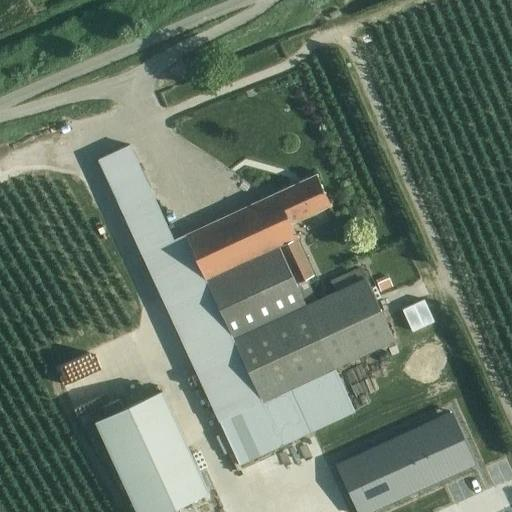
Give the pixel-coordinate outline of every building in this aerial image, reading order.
[(332,203),(318,173),(187,235),(191,245),(179,251),(130,146),(98,160),(148,265),(242,464),(355,413),(335,369),(397,340),(367,276),(306,305),(278,246),(292,239),(295,245),(301,241),(292,222),(332,203)] [(302,245),(284,254),(298,283),(316,274),(302,245)] [(447,358),(454,354),(448,341),(441,344),(447,358)] [(160,390),(94,420),(137,511),(162,511),(207,491),(160,390)] [(357,511),(367,511),(458,471),(435,419),(336,464),(357,511)] [(278,511),(302,511),(330,499),(315,468),(269,490),(278,511)] [(335,511),(330,499),(302,511),(335,511)]
